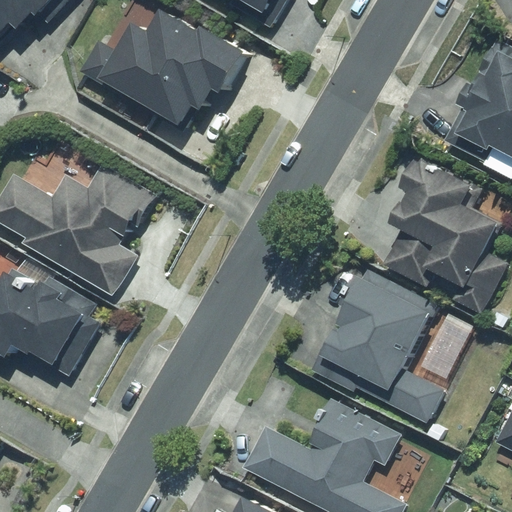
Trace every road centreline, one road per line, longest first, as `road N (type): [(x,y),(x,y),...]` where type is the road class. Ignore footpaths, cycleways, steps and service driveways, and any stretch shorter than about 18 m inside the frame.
road 1 (residential): [(123,486),(402,0)]
road 2 (unknown): [(276,220),(42,90)]
road 3 (residential): [(0,414),(123,486)]
